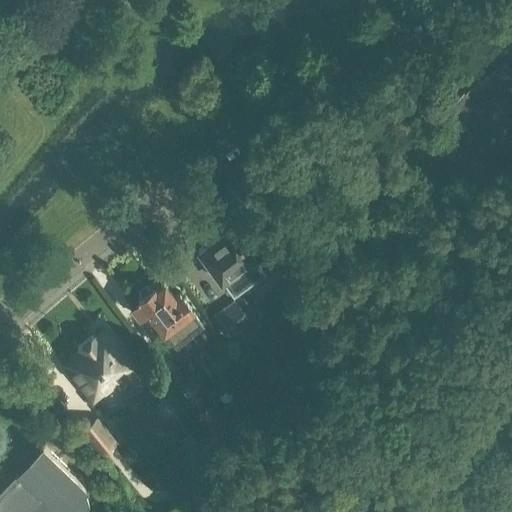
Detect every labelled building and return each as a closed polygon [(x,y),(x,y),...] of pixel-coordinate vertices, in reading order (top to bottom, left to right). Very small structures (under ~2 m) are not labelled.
[(511,69),(511,70),(504,65),(505,63),(504,63),(498,70),(496,68),(491,75),(489,74),(483,81),(481,80),(475,87),(473,86),(467,93),(465,92),(458,99),(468,112),(461,118),(500,172),(511,162),(511,69)] [(232,226),(198,251),(220,283),(222,282),(229,292),(249,277),(242,267),(254,258),(232,226)] [(137,299),(129,305),(139,319),(147,312),(162,332),(174,347),(201,325),(197,320),(190,310),(191,309),(178,293),(174,297),(163,282),(154,288),(153,287),(137,299)] [(213,319),(227,338),(249,322),(235,303),(213,319)] [(135,372),(130,366),(103,333),(97,339),(93,335),(77,348),(80,352),(66,363),(92,397),(112,381),(116,385),(119,388),(121,390),(124,391),(126,391),(130,391),(133,389),(135,387),(137,384),(138,382),(138,379),(137,377),(136,374),(135,372)] [(273,361),(259,371),(269,385),(283,375),(273,361)] [(203,421),(216,437),(226,429),(213,413),(203,421)] [(97,422),(83,433),(100,455),(114,444),(97,422)] [(87,500),(85,489),(87,486),(41,443),(0,486),(0,511),(76,511),(87,500)] [(191,457),(209,482),(228,468),(209,443),(191,457)] [(228,474),(255,508),(260,505),(232,470),(228,474)] [(258,511),(255,508),(228,474),(227,473),(192,501),(201,511),(200,511),(258,511)]
